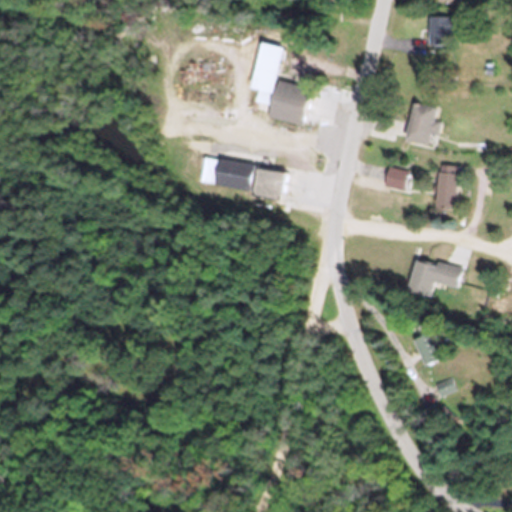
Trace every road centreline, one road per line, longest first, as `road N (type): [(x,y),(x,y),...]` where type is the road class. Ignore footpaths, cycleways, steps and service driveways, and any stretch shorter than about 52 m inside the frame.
road 1 (residential): [(462,511),(403,447),(365,371),(338,296),(334,237)]
road 2 (residential): [(260,511),(286,439),(336,212)]
road 3 (residential): [(336,212),(382,0)]
